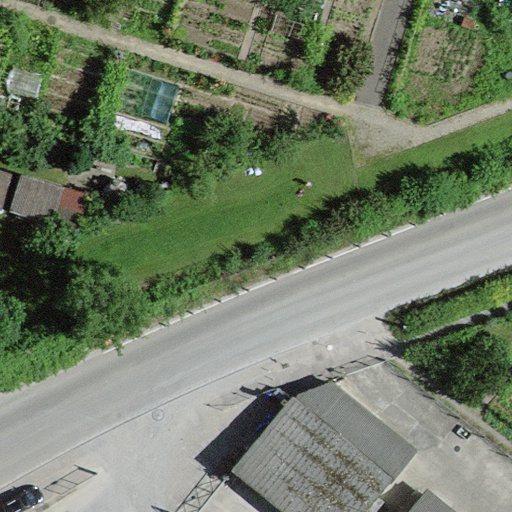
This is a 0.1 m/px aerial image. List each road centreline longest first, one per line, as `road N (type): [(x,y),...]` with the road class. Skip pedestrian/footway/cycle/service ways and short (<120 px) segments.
road 1 (tertiary): [(0,456),(234,337),(511,230)]
road 2 (unknown): [(0,269),(46,261),(395,131)]
